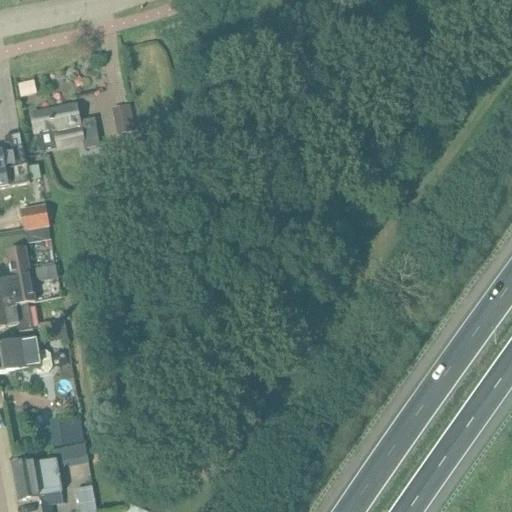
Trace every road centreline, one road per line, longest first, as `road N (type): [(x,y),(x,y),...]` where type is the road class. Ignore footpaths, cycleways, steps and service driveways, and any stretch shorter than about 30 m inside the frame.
road 1 (motorway): [(511,283),(350,511)]
road 2 (motorway): [(407,511),(511,365)]
